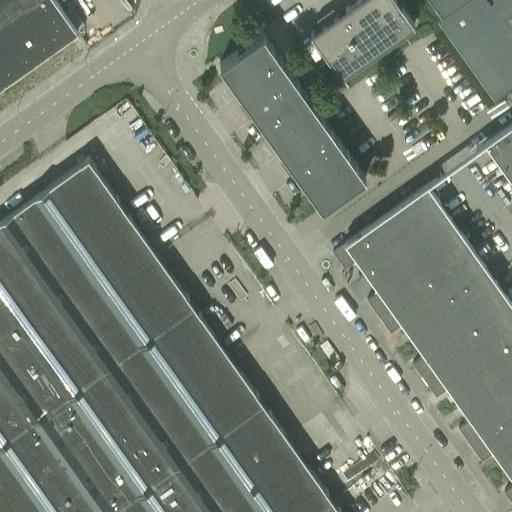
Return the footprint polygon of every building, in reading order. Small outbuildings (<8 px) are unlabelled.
[(0,0),(0,82),(76,28),(56,0),(0,0)] [(328,58),(340,75),(413,23),(397,0),(352,0),(309,31),(328,58)] [(436,13),(492,92),(511,78),(511,0),(432,0),(440,10),(436,13)] [(364,174),(262,30),(218,62),(321,205),(364,174)] [(328,58),(316,66),(334,93),(347,84),(343,79),(340,75),(328,58)] [(511,119),(484,139),(508,172),(511,168),(511,119)] [(78,161),(16,205),(51,255),(122,204),(118,198),(118,197),(115,193),(95,165),(87,154),(77,161),(78,161)] [(368,272),(449,214),(426,181),(331,249),(344,266),(357,256),(368,272)] [(51,255),(4,289),(38,338),(157,253),(130,215),(131,215),(128,210),(127,211),(122,204),(51,255)] [(0,291),(4,289),(51,255),(16,205),(0,216),(0,291)] [(449,214),(368,272),(379,288),(366,297),(378,313),(472,246),(449,214)] [(472,246),(378,313),(389,330),(402,320),(414,336),(495,278),(472,246)] [(157,253),(38,338),(73,387),(192,302),(187,296),(188,295),(185,290),(184,290),(157,253)] [(511,301),(495,278),(414,336),(425,352),(412,361),(423,377),(511,314),(511,301)] [(0,365),(38,338),(4,289),(0,291),(0,365)] [(192,302),(73,387),(108,435),(227,351),(200,313),(201,313),(197,308),(192,302)] [(511,314),(423,377),(435,394),(448,384),(459,400),(511,362),(511,314)] [(0,511),(108,435),(73,387),(38,338),(0,365),(0,511)] [(227,351),(108,435),(143,484),(262,400),(257,393),(258,393),(254,388),(227,351)] [(511,362),(459,400),(470,416),(457,425),(469,441),(511,410),(511,362)] [(143,484),(162,511),(207,511),(297,448),(270,410),(267,406),(266,406),(262,400),(143,484)] [(511,410),(469,441),(481,458),(494,449),(505,464),(511,459),(511,410)] [(104,511),(143,484),(108,435),(0,511),(104,511)] [(324,486),(297,448),(207,511),(310,511),(331,497),(327,491),(327,490),(324,486)] [(511,459),(505,464),(511,474),(511,482),(503,489),(511,501),(511,459)] [(162,511),(143,484),(104,511),(162,511)] [(310,511),(342,511),(339,508),(340,508),(337,503),(336,504),(331,497),(310,511)]
